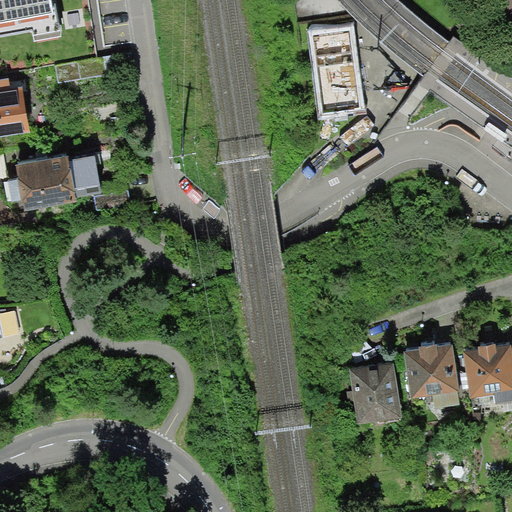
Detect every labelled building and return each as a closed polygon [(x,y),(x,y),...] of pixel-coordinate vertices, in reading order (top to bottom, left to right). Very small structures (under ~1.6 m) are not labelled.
[(0,0),(0,59),(43,52),(35,7),(3,13),(0,0)] [(354,29),(312,35),(323,110),(365,104),(354,29)] [(0,93),(0,137),(30,132),(22,90),(0,93)] [(70,153),(18,163),(26,205),(77,195),(70,153)] [(407,349),(413,393),(459,387),(454,343),(407,349)] [(511,345),(468,351),(473,394),(511,388),(511,345)] [(352,366),(359,419),(402,413),(395,360),(352,366)]
